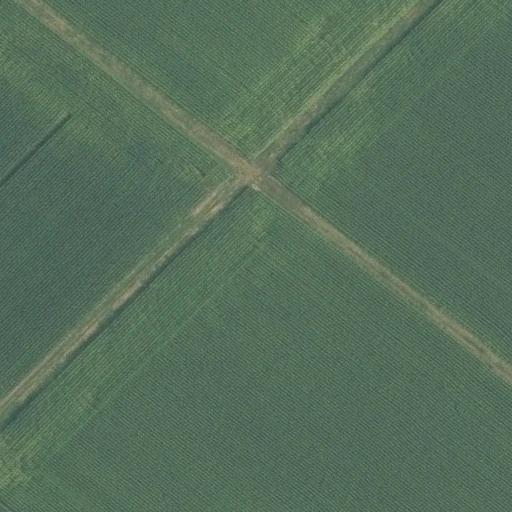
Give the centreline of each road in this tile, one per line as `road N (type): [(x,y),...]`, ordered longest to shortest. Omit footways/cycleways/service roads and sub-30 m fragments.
road 1 (track): [(14,0),(511,383)]
road 2 (track): [(0,431),(442,0)]
